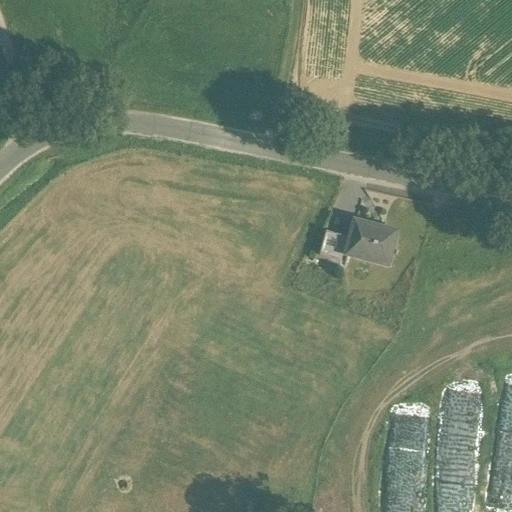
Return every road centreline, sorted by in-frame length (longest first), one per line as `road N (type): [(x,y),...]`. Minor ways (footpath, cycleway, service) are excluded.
road 1 (tertiary): [(511,196),(117,122),(28,143),(0,168)]
road 2 (track): [(270,147),(294,0)]
